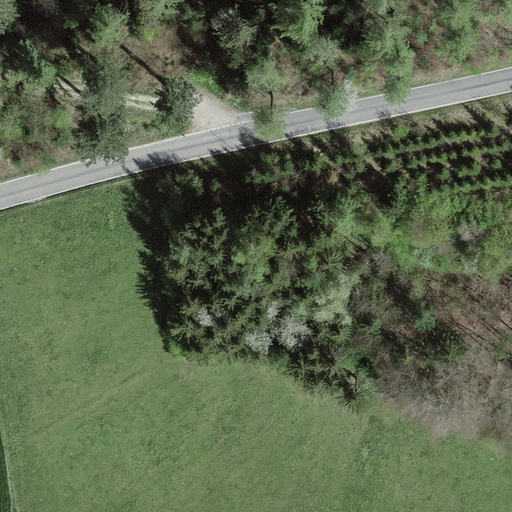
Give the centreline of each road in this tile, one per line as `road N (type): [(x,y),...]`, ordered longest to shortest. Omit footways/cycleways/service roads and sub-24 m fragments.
road 1 (tertiary): [(511,78),(273,127),(0,197)]
road 2 (track): [(273,127),(0,83)]
